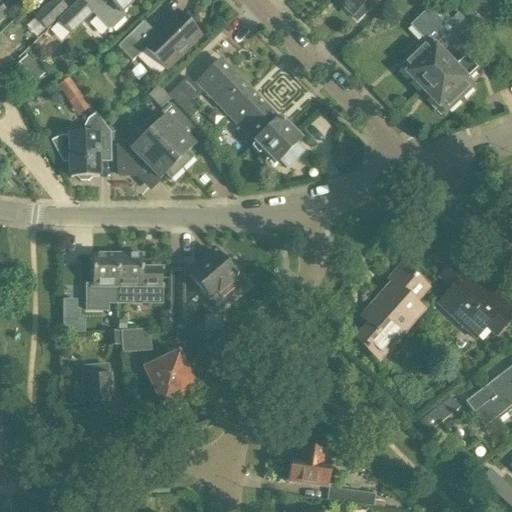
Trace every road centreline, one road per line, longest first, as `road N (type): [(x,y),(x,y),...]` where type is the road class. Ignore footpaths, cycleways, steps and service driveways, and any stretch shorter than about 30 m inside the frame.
road 1 (residential): [(0,214),(201,221),(299,211)]
road 2 (residential): [(227,459),(250,369),(306,277),(308,238),(299,211)]
road 3 (residential): [(411,174),(245,0)]
road 4 (residential): [(0,470),(124,457),(227,459)]
road 5 (residential): [(511,267),(411,174)]
